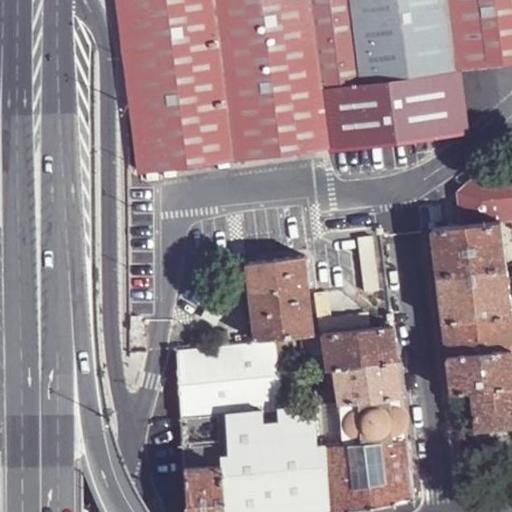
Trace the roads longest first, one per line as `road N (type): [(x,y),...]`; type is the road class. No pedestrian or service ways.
road 1 (secondary): [(13,0),(23,511)]
road 2 (secondary): [(132,439),(110,333),(108,70),(97,17),(83,0)]
road 3 (motorway): [(120,511),(91,431),(78,294),(61,231)]
road 4 (secondary): [(59,511),(61,231)]
road 5 (secondary): [(61,231),(57,0)]
